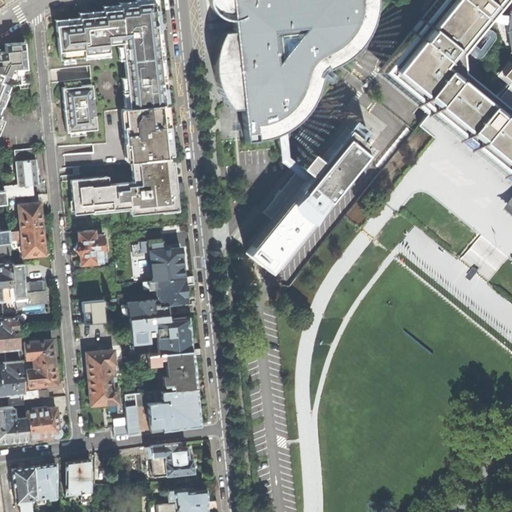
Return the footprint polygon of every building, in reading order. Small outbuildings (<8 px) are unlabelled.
[(120,2),(120,7),(136,6),(136,4),(155,2),(160,54),(164,54),(161,28),(157,0),(135,0),(136,1),(120,2)] [(377,0),(208,0),(210,6),(214,12),(219,16),(226,19),(234,20),(235,31),(226,32),(221,40),(217,52),(215,67),(217,78),(220,89),(226,101),(233,110),(244,109),(247,142),(255,140),(267,138),(277,135),(282,133),(287,130),(289,128),(296,124),(305,115),(312,106),(318,95),(324,77),(322,75),(321,74),(324,69),(327,67),(330,69),(349,58),(358,49),(367,39),(373,27),(376,17),(378,7),(377,0)] [(511,0),(431,0),(373,69),(398,90),(403,93),(427,115),(419,125),(509,198),(500,209),(511,218),(511,0)] [(59,60),(85,57),(84,54),(108,51),(108,43),(122,42),(122,47),(124,59),(126,78),(127,90),(128,94),(129,106),(129,108),(165,104),(165,102),(163,81),(163,77),(161,60),(160,54),(155,2),(136,4),(136,6),(120,7),(120,8),(104,10),(104,15),(89,17),(80,18),(81,23),(56,25),(59,60)] [(0,117),(0,116),(0,110),(10,85),(27,84),(24,43),(4,44),(5,52),(0,52),(0,117)] [(84,130),(95,129),(91,84),(79,86),(64,87),(61,88),(63,108),(66,133),(69,132),(84,130)] [(127,162),(131,162),(169,158),(169,156),(173,156),(171,145),(171,135),(167,136),(166,128),(170,127),(168,107),(164,107),(164,105),(122,110),(127,162)] [(306,177),(246,251),(271,272),(372,145),(348,125),(312,170),(306,177)] [(289,128),(282,133),(284,159),(288,162),(306,177),(312,170),(293,155),(291,153),(289,128)] [(34,149),(14,151),(17,185),(4,186),(5,199),(34,196),(33,185),(38,184),(36,167),(34,149)] [(71,181),(74,214),(93,212),(93,211),(129,207),(130,214),(161,212),(161,208),(176,207),(175,193),(176,193),(175,186),(173,162),(169,163),(169,158),(131,162),(133,183),(108,185),(107,177),(71,181)] [(41,216),(40,203),(18,205),(21,230),(42,229),(41,216)] [(0,255),(10,255),(9,240),(8,232),(7,216),(0,216),(0,255)] [(43,241),(42,229),(21,230),(8,232),(9,240),(22,239),(23,257),(45,255),(43,241)] [(79,264),(102,262),(101,250),(105,250),(103,234),(94,235),(94,230),(77,232),(78,242),(74,248),(78,254),(79,264)] [(162,239),(146,240),(148,252),(149,252),(151,280),(183,277),(181,265),(180,256),(181,256),(180,247),(163,249),(162,239)] [(2,313),(15,311),(14,301),(11,265),(11,263),(0,263),(0,300),(2,301),(2,313)] [(478,263),(471,272),(476,276),(483,267),(478,263)] [(23,264),(11,265),(14,301),(38,298),(38,294),(38,289),(25,290),(23,264)] [(193,276),(183,277),(151,280),(142,282),(142,290),(155,288),(156,296),(158,296),(158,299),(159,299),(159,305),(167,304),(185,302),(184,292),(184,284),(194,283),(193,276)] [(82,300),(84,323),(111,321),(109,298),(82,300)] [(167,309),(167,304),(159,305),(159,299),(158,299),(126,302),(127,304),(121,305),(122,316),(128,316),(128,318),(167,314),(167,309)] [(192,304),(169,307),(170,314),(193,312),(192,304)] [(168,319),(167,314),(128,318),(130,342),(148,340),(148,330),(155,329),(157,353),(190,349),(188,333),(189,332),(188,330),(194,329),(193,324),(192,319),(187,319),(187,317),(168,319)] [(0,349),(4,349),(5,362),(20,361),(18,332),(12,332),(11,327),(17,327),(16,316),(0,317),(0,349)] [(52,339),(24,342),(25,359),(33,359),(33,363),(54,362),(53,347),(52,340),(52,339)] [(157,353),(121,356),(121,362),(122,367),(159,363),(158,358),(164,357),(166,376),(162,376),(162,384),(172,384),(173,389),(194,386),(193,371),(196,370),(195,364),(195,359),(191,359),(191,357),(201,356),(201,348),(190,349),(157,353)] [(87,365),(88,379),(110,376),(115,375),(114,363),(121,362),(121,356),(120,349),(103,351),(103,349),(97,349),(97,352),(86,353),(87,365)] [(0,394),(8,394),(10,406),(12,406),(24,404),(22,376),(16,377),(15,372),(21,371),(20,361),(5,362),(3,362),(3,368),(0,368),(0,394)] [(56,377),(54,362),(33,363),(33,369),(26,369),(27,386),(29,387),(56,384),(56,383),(56,377)] [(91,404),(117,402),(116,388),(111,388),(110,376),(88,379),(89,393),(91,404)] [(123,394),(126,425),(127,434),(137,432),(135,406),(146,405),(149,431),(198,424),(197,411),(200,411),(200,404),(199,398),(195,399),(194,388),(160,391),(161,398),(166,398),(166,401),(155,402),(155,391),(123,394)] [(0,441),(6,441),(28,439),(26,417),(13,418),(12,406),(10,406),(0,406),(0,441)] [(57,414),(56,406),(39,408),(39,410),(25,412),(26,417),(28,439),(56,435),(58,433),(58,429),(58,421),(58,417),(58,414),(57,414)] [(111,427),(113,436),(127,434),(126,425),(111,427)] [(148,468),(149,476),(193,472),(192,464),(191,458),(188,459),(186,446),(181,446),(181,443),(149,446),(152,468),(148,468)] [(80,491),(89,490),(89,459),(77,460),(64,462),(64,493),(80,491)] [(42,464),(32,466),(35,497),(47,495),(47,498),(55,497),(54,463),(42,464)] [(14,499),(35,497),(32,466),(19,467),(11,469),(14,499)] [(166,492),(167,501),(173,500),(174,511),(206,511),(206,501),(205,497),(205,489),(185,492),(185,488),(166,490),(166,492)] [(89,500),(89,490),(80,491),(80,501),(81,501),(81,504),(88,504),(88,500),(89,500)] [(151,500),(152,504),(167,502),(167,501),(166,492),(163,493),(164,499),(151,500)] [(36,508),(35,497),(14,499),(15,510),(19,509),(19,511),(36,508)] [(174,511),(173,500),(167,501),(167,502),(152,504),(148,504),(148,511),(174,511)] [(206,501),(206,511),(216,511),(216,500),(206,501)]
